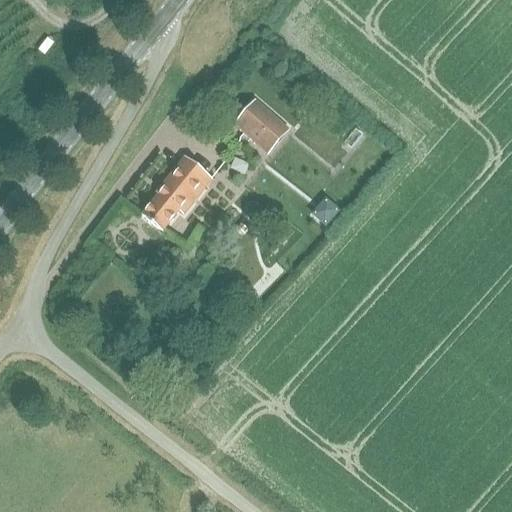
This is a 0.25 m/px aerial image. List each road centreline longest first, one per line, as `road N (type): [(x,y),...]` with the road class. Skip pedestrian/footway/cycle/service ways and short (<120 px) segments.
road 1 (unclassified): [(20,328),(49,255),(165,52),(157,28)]
road 2 (unclassified): [(253,511),(20,328)]
road 3 (tertiary): [(0,228),(157,28)]
